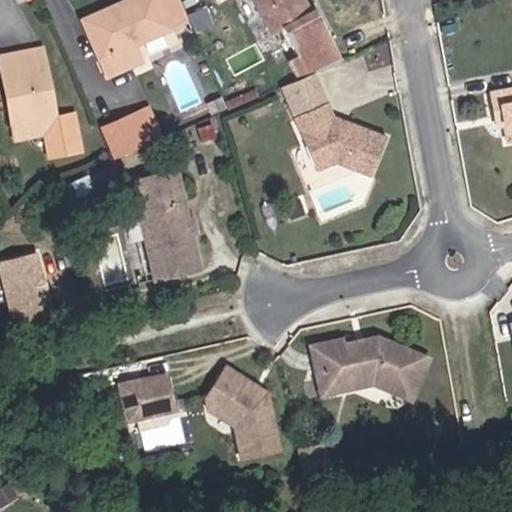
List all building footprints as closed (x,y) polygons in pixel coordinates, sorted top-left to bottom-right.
[(108,0),(79,13),(82,19),(118,5),(114,0),(108,0)] [(114,0),(118,5),(82,19),(103,68),(136,54),(130,38),(166,22),(156,0),(114,0)] [(156,0),(166,22),(184,15),(177,0),(156,0)] [(287,65),(303,57),(306,56),(332,41),(310,0),(252,0),(260,14),(268,10),(286,41),(276,47),(287,65)] [(148,54),(175,42),(171,33),(144,45),(148,54)] [(36,47),(0,53),(0,89),(9,138),(39,132),(43,155),(75,150),(68,114),(50,117),(36,47)] [(303,57),(287,65),(276,72),(271,75),(284,105),(316,89),(303,57)] [(511,62),(511,63),(511,69),(511,78),(480,84),(483,105),(491,105),(495,132),(511,129),(511,62)] [(316,89),(284,105),(284,107),(309,159),(328,150),(365,162),(378,118),(324,100),(316,89)] [(142,107),(125,114),(137,141),(154,135),(142,107)] [(137,141),(125,114),(97,126),(109,154),(137,141)] [(173,166),(128,177),(148,271),(194,260),(187,231),(192,227),(189,212),(182,211),(173,166)] [(83,178),(61,190),(69,204),(91,192),(83,178)] [(17,328),(44,323),(40,305),(45,304),(33,247),(0,254),(0,270),(6,300),(7,311),(13,311),(17,328)] [(368,338),(355,340),(354,345),(348,348),(343,346),(337,343),(331,344),(329,340),(298,347),(304,373),(314,371),(318,387),(335,383),(337,390),(362,384),(383,392),(397,399),(416,360),(368,338)] [(259,397),(218,372),(199,401),(201,412),(226,427),(232,460),(270,452),(259,397)] [(141,398),(160,394),(156,376),(109,387),(117,420),(145,414),(141,398)] [(162,409),(160,394),(141,398),(145,414),(162,409)] [(315,442),(309,443),(315,464),(320,462),(315,442)] [(315,464),(309,443),(291,448),(296,468),(315,464)]
